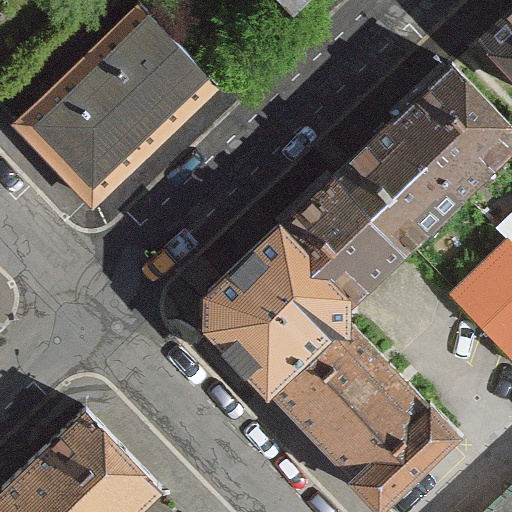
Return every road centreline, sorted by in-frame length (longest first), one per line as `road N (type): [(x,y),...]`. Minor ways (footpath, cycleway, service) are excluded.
road 1 (residential): [(87,304),(397,0)]
road 2 (residential): [(87,304),(285,511)]
road 3 (residential): [(0,212),(87,304)]
road 4 (residential): [(0,388),(87,304)]
